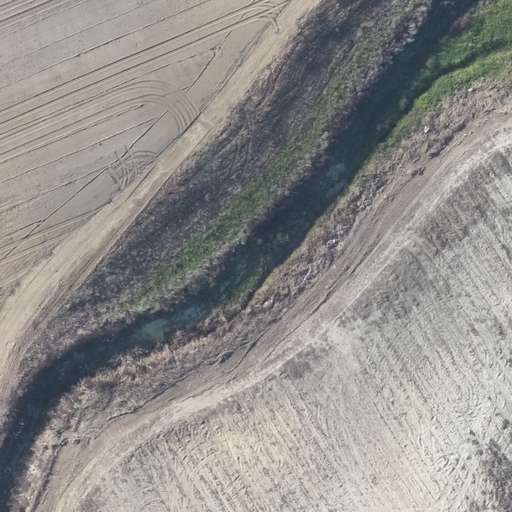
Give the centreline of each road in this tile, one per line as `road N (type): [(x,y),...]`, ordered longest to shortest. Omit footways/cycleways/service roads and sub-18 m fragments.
road 1 (track): [(0,416),(298,140),(407,0)]
road 2 (track): [(511,158),(326,348),(128,446),(88,472),(64,511)]
